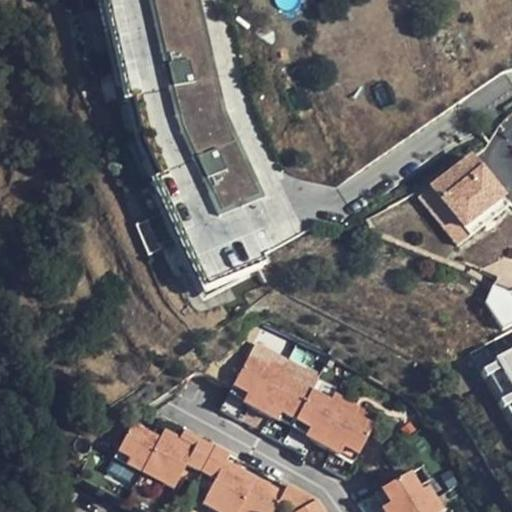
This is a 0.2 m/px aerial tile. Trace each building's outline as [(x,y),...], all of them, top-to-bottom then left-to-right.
[(146,0),(173,122),(217,219),(263,198),(225,111),(199,0),(146,0)] [(429,191),(460,231),(499,201),(468,160),(429,191)] [(499,201),(460,231),(469,243),(508,213),(499,201)] [(511,322),(511,289),(510,285),(487,295),(501,327),(511,322)] [(252,348),(231,389),(247,399),(255,403),(267,409),(313,435),(326,442),(335,446),(329,458),(351,471),(380,416),(360,405),(364,397),(350,389),(338,383),(334,392),(312,380),(287,366),(291,359),(281,354),(271,349),(267,356),(252,348)] [(511,352),(480,369),(511,427),(511,352)] [(247,399),(231,389),(224,402),(241,412),(247,399)] [(307,448),(313,435),(267,409),(260,423),(283,435),(307,448)] [(201,496),(228,511),(238,505),(266,484),(253,478),(256,473),(243,467),(248,458),(214,440),(187,426),(182,434),(163,424),(156,437),(144,430),(146,424),(133,416),(115,450),(142,465),(173,481),(186,458),(200,466),(213,473),(201,496)] [(443,511),(450,507),(443,493),(436,482),(428,486),(417,466),(362,497),(371,511),(385,511),(387,511),(443,511)] [(266,484),(238,505),(250,511),(253,511),(256,506),(267,511),(327,511),(319,498),(292,483),(288,491),(272,483),(270,487),(266,484)]
